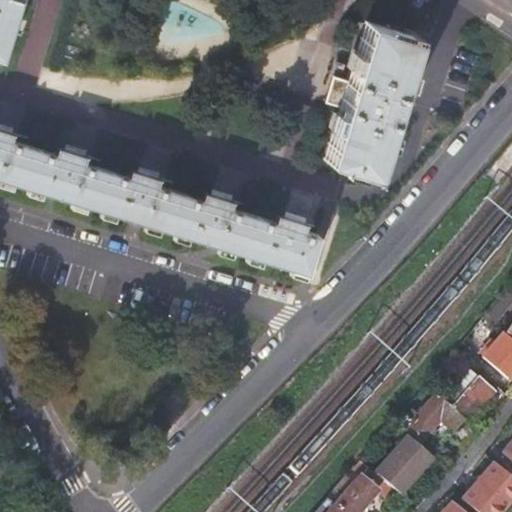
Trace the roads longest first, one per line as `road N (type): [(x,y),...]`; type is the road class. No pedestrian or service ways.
road 1 (residential): [(123,511),(316,323),(511,107)]
road 2 (residential): [(0,366),(82,511)]
road 3 (residential): [(422,511),(511,407)]
